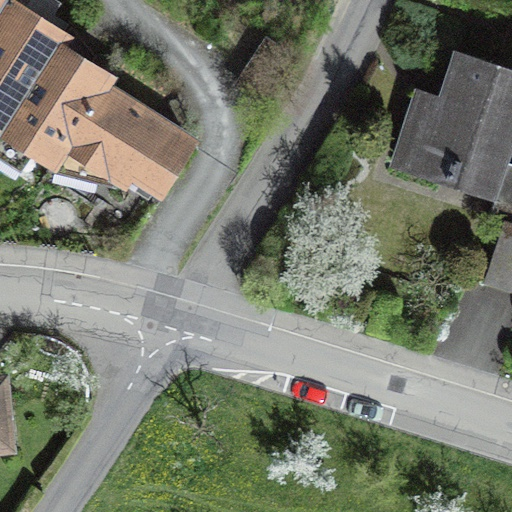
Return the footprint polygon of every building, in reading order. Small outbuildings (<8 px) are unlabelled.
[(17,0),(0,0),(0,27),(13,7),(17,0)] [(0,27),(0,125),(4,128),(56,48),(62,39),(13,7),(0,27)] [(266,38),(238,81),(262,97),(290,54),(266,38)] [(4,128),(54,160),(65,143),(102,86),(106,80),(56,48),(4,128)] [(440,96),(416,89),(399,139),(453,157),(451,163),(459,165),(465,150),(506,164),(511,146),(511,69),(455,50),(440,96)] [(106,80),(102,86),(150,117),(169,88),(120,57),(106,80)] [(157,188),(187,141),(150,117),(102,86),(65,143),(123,180),(130,171),(157,188)] [(511,224),(506,222),(486,281),(511,289),(511,224)]
